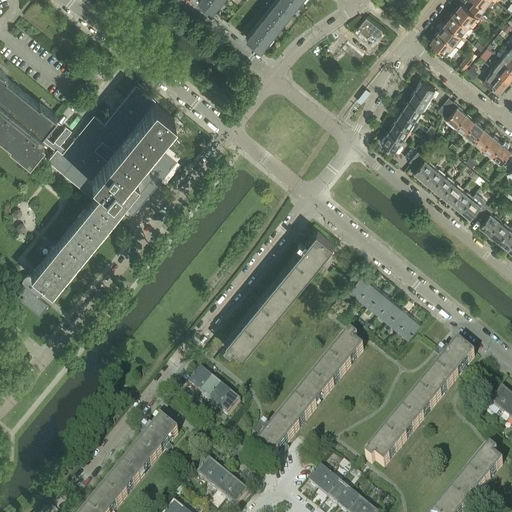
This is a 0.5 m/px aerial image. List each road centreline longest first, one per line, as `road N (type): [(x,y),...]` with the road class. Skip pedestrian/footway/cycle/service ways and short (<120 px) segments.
road 1 (residential): [(46,511),(311,197)]
road 2 (residential): [(231,131),(45,359)]
road 3 (residential): [(311,197),(511,360)]
road 4 (residential): [(67,0),(231,131)]
road 5 (residential): [(511,274),(349,144)]
road 6 (residential): [(273,79),(174,0)]
road 7 (residential): [(499,117),(406,40)]
